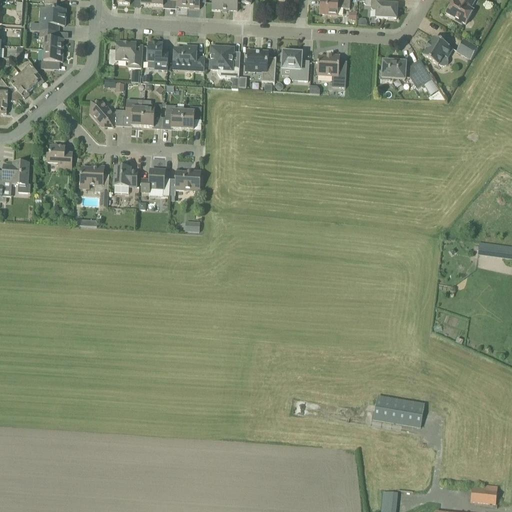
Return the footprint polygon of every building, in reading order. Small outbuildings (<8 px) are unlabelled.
[(188,10),(188,0),(170,0),(170,3),(176,3),(176,9),(188,10)] [(206,5),(206,0),(188,0),(188,10),(199,10),(200,4),(206,5)] [(212,0),(212,11),(237,13),(237,0),(212,0)] [(350,0),(323,0),(323,2),(321,2),(320,16),(337,17),(337,10),(349,11),(350,0)] [(358,0),(358,3),(364,4),(364,6),(371,6),(371,10),(373,12),(377,13),(376,19),(396,21),(397,7),(384,6),(384,0),(358,0)] [(446,15),(456,21),(455,23),(461,26),(462,24),(465,26),(473,12),(470,10),(476,0),(458,0),(457,3),(454,1),(446,15)] [(41,32),(41,33),(51,34),(51,33),(52,27),(65,28),(66,12),(57,11),(45,11),(41,10),(40,32),(41,32)] [(349,13),(348,21),(356,22),(357,13),(349,13)] [(58,34),(51,33),(51,34),(41,33),(41,39),(46,40),(45,52),(63,53),(64,41),(58,41),(58,34)] [(450,49),(442,44),(434,39),(430,46),(429,45),(426,50),(427,51),(423,58),(438,67),(439,67),(441,68),(443,68),(446,68),(448,66),(448,63),(447,61),(453,51),(449,49),(450,49)] [(465,41),(456,54),(470,63),(478,49),(465,41)] [(116,67),(116,63),(129,64),(128,69),(142,70),(143,48),(136,48),(136,45),(117,44),(117,52),(110,52),(109,66),(116,67)] [(149,46),(148,64),(156,65),(155,71),(168,72),(169,54),(162,54),(162,47),(149,46)] [(173,66),(182,67),(182,72),(204,74),(204,60),(196,59),(197,49),(188,48),(188,51),(174,51),(173,66)] [(218,76),(221,79),(238,80),(239,74),(240,65),(232,64),(233,51),(212,50),(210,73),(218,73),(218,76)] [(41,64),(40,71),(54,72),(54,64),(62,64),(63,53),(45,52),(44,65),(41,64)] [(261,83),(274,84),(276,60),(275,60),(268,60),(268,53),(246,52),(245,70),(245,75),(262,75),(261,83)] [(302,55),(301,55),(297,55),(283,54),(283,56),(281,57),(281,62),(283,63),(282,71),(283,71),(293,72),(292,82),(308,83),(309,64),(301,63),(301,58),(302,56),(302,55)] [(318,58),(317,77),(332,78),(332,89),(345,90),(347,64),(340,64),(340,58),(326,57),(326,59),(318,58)] [(433,81),(430,78),(420,62),(412,67),(409,69),(406,69),(406,65),(398,64),(398,63),(391,63),(391,64),(383,63),(382,72),(381,72),(380,82),(390,82),(405,83),(405,82),(405,80),(409,80),(410,79),(418,91),(433,81)] [(44,83),(30,68),(20,76),(21,76),(21,77),(33,91),(38,86),(39,88),(44,83)] [(28,95),(33,91),(21,77),(16,81),(15,81),(10,85),(16,93),(14,95),(13,95),(17,103),(22,98),(24,101),(29,96),(28,95)] [(160,88),(156,93),(160,97),(164,92),(160,88)] [(8,103),(17,103),(13,95),(0,93),(0,113),(0,114),(0,115),(7,116),(7,106),(8,106),(8,103)] [(430,102),(445,103),(439,94),(429,100),(430,102)] [(131,128),(143,129),(144,103),(137,103),(127,102),(127,105),(126,113),(126,118),(132,118),(131,128)] [(144,103),(143,129),(154,129),(154,120),(161,120),(162,107),(151,107),(151,103),(144,103)] [(102,104),(91,104),(91,115),(102,129),(114,129),(114,116),(102,104)] [(171,130),(173,131),(183,131),(184,114),(177,114),(177,108),(166,107),(166,110),(165,120),(172,121),(171,130)] [(191,113),(184,113),(183,131),(194,132),(194,122),(201,122),(201,109),(191,109),(191,113)] [(50,148),(50,156),(48,156),(47,165),(59,166),(58,171),(72,171),(73,155),(65,155),(65,149),(58,149),(58,148),(57,146),(54,146),(52,147),(52,148),(50,148)] [(3,182),(2,185),(5,185),(12,186),(18,186),(18,195),(30,195),(30,187),(28,187),(29,168),(29,165),(13,164),(13,167),(4,166),(3,168),(3,173),(3,182)] [(81,186),(90,186),(95,186),(95,193),(101,193),(100,209),(108,210),(109,187),(103,187),(104,177),(104,169),(102,168),(97,168),(96,170),(82,170),(81,186)] [(115,169),(114,187),(136,188),(137,173),(130,173),(130,170),(115,169)] [(170,181),(164,181),(165,173),(150,172),(150,181),(143,181),(143,194),(149,195),(150,190),(164,191),(163,198),(169,198),(170,181)] [(176,174),(175,192),(199,193),(201,174),(187,173),(187,175),(176,174)] [(64,226),(66,226),(73,226),(73,219),(67,218),(65,218),(64,226)] [(200,234),(200,224),(192,224),(192,234),(200,234)] [(511,260),(511,248),(504,247),(502,260),(511,260)] [(378,396),(373,422),(420,430),(425,405),(378,396)] [(472,490),(471,504),(496,506),(498,488),(484,487),(484,492),(472,490)] [(396,511),(398,494),(383,493),(381,511),(396,511)]
